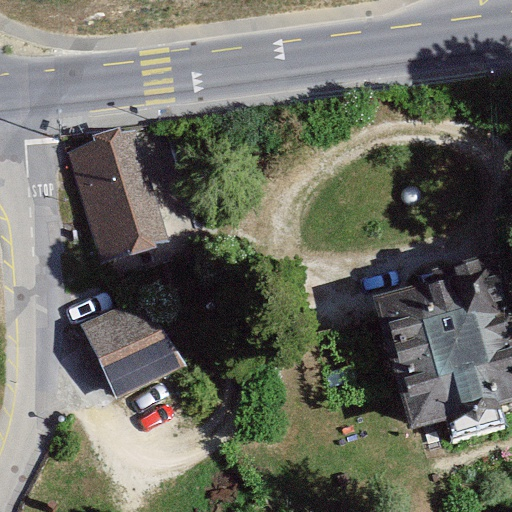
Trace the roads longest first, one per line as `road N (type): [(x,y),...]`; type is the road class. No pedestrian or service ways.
road 1 (tertiary): [(10,101),(511,42)]
road 2 (residential): [(0,483),(23,443),(33,331),(10,101)]
